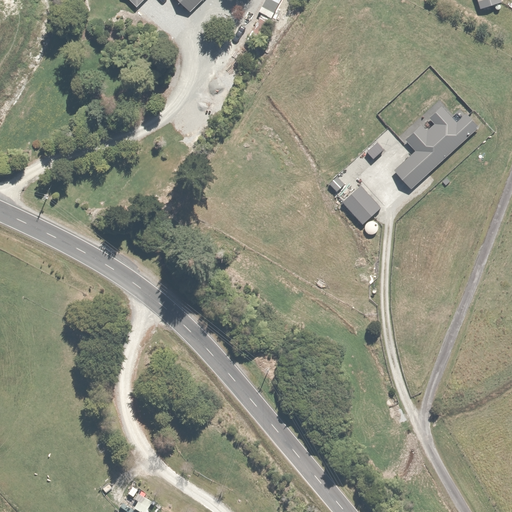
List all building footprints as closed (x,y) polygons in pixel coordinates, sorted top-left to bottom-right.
[(174,0),(189,14),(201,0),(126,0),(136,10),(145,0),(174,0)] [(267,24),(277,0),(259,0),(252,18),(267,24)] [(502,0),(472,0),(477,11),(503,1),(502,0)] [(391,171),(409,189),(473,132),(471,130),(475,126),(464,114),(456,122),(440,104),(426,116),(432,123),(425,129),(419,122),(401,138),(414,151),(391,171)] [(379,227),(369,218),(381,206),(358,184),(339,203),(360,225),(358,227),(368,238),(379,227)] [(131,508),(136,511),(144,511),(151,503),(141,496),(131,508)]
